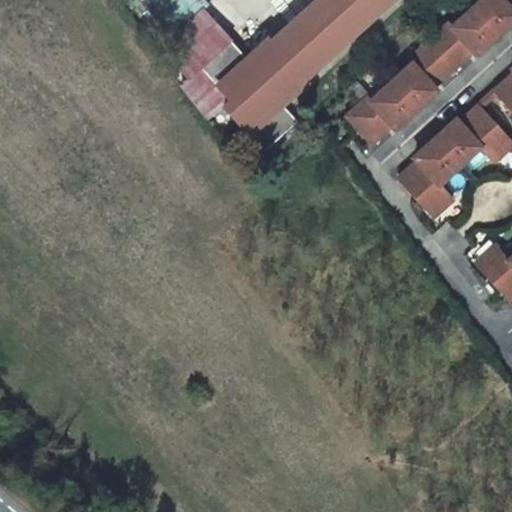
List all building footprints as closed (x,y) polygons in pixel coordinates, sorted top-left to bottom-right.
[(298,121),(280,101),(287,95),(290,98),(308,82),(305,79),(392,0),(316,0),(271,40),(269,37),(251,54),(253,57),(250,60),(231,39),(201,66),(230,99),(223,105),(264,151),(298,121)] [(372,142),(386,129),(382,125),(388,120),(395,128),(436,90),(430,83),(435,78),(438,82),(467,55),(464,52),(469,47),(476,54),(511,21),(511,10),(511,9),(511,7),(511,0),(482,0),(453,27),(449,23),(408,61),(411,64),(371,101),(368,97),(357,107),(347,116),(372,142)] [(495,91),(511,110),(511,68),(511,69),(511,70),(511,81),(509,78),(495,91)] [(398,179),(423,205),(430,198),(440,210),(453,197),(440,183),(480,146),(493,161),(507,149),(497,138),(504,131),(480,105),(465,118),(469,122),(463,127),(456,119),(415,157),(422,164),(416,169),(413,166),(398,179)] [(497,138),(507,149),(511,144),(511,140),(504,131),(497,138)] [(430,198),(423,205),(433,216),(440,210),(430,198)] [(511,257),(510,260),(496,245),(483,257),(493,268),(486,275),(510,301),(511,299),(511,257)] [(493,268),(483,257),(476,264),(486,275),(493,268)]
